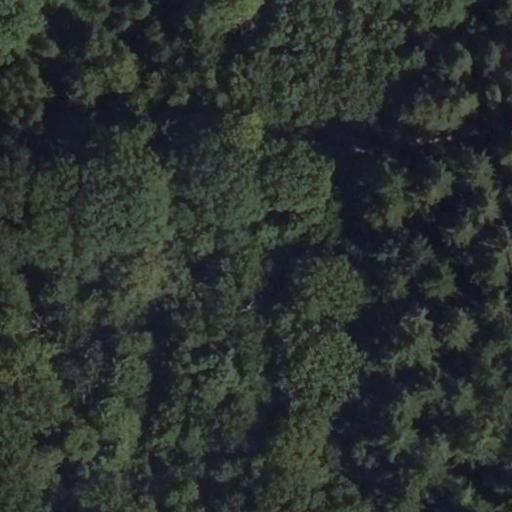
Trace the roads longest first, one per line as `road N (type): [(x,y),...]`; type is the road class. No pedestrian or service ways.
road 1 (track): [(511,139),(0,220)]
road 2 (track): [(249,511),(256,0)]
